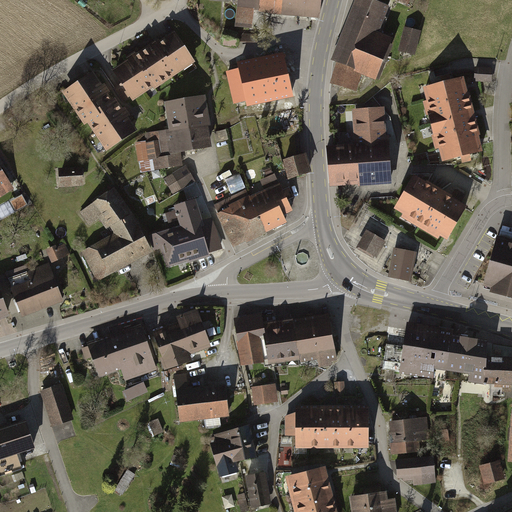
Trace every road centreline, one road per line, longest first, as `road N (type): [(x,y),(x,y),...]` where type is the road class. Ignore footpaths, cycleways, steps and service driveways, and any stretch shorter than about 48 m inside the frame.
road 1 (tertiary): [(228,291),(186,295),(0,351)]
road 2 (residential): [(175,10),(0,108)]
road 3 (residential): [(436,511),(385,465),(377,414),(352,356)]
road 4 (tertiary): [(323,225),(321,46)]
road 5 (residential): [(175,10),(226,52),(321,46)]
road 6 (residential): [(352,356),(279,414),(271,479)]
road 7 (residential): [(505,201),(511,65)]
road 8 (residential): [(433,306),(484,216),(505,201)]
road 9 (residential): [(323,225),(237,267),(228,291)]
road 10 (tertiary): [(344,273),(311,289),(228,291)]
